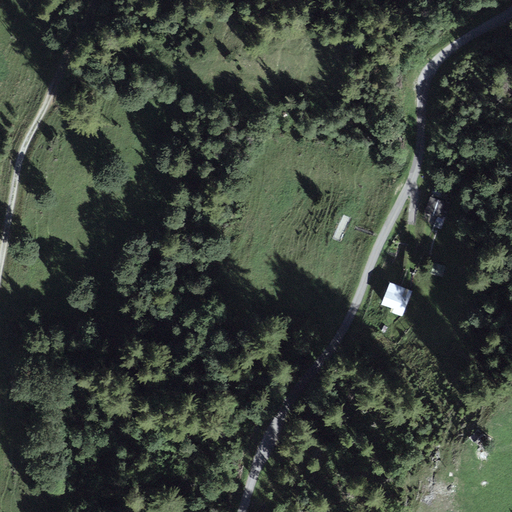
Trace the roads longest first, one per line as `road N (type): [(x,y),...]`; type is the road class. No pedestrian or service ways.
road 1 (track): [(239,511),(402,206),(429,72),(511,9)]
road 2 (track): [(0,256),(18,162),(92,0)]
